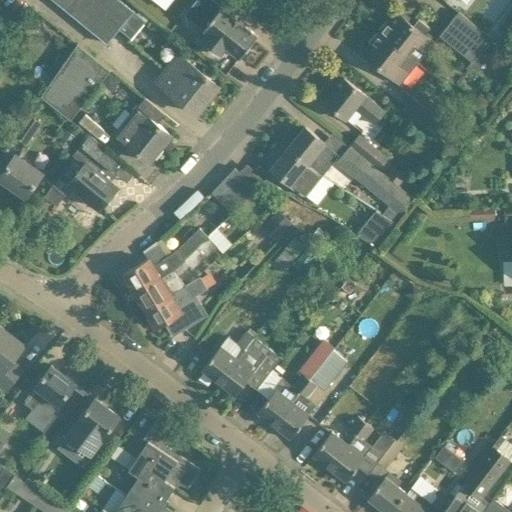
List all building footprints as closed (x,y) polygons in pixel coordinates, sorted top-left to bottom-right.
[(119,0),(52,0),(107,44),(107,43),(111,39),(119,28),(133,11),(119,0)] [(227,48),(240,59),(258,37),(212,0),(198,0),(196,3),(207,12),(197,24),(208,33),(201,41),(220,56),(227,48)] [(145,21),(133,11),(119,28),(131,38),(145,21)] [(491,38),(458,12),(439,36),(472,62),(491,38)] [(423,34),(429,26),(419,18),(413,26),(397,13),(380,33),(414,61),(431,40),(423,34)] [(38,29),(40,19),(28,18),(26,28),(38,29)] [(4,19),(0,21),(0,35),(10,30),(4,19)] [(364,54),(398,81),(414,61),(380,33),(364,54)] [(77,44),(41,95),(70,118),(109,69),(77,44)] [(156,82),(180,101),(196,114),(218,86),(179,54),(156,82)] [(346,119),(355,108),(376,124),(386,112),(365,95),(366,95),(363,93),(344,78),(325,103),(346,119)] [(411,97),(402,109),(441,139),(453,123),(434,109),(432,113),(411,97)] [(116,134),(127,143),(149,161),(171,134),(153,119),(160,111),(165,115),(165,114),(145,98),(116,134)] [(26,144),(42,123),(29,113),(13,134),(26,144)] [(86,113),(80,121),(105,139),(111,131),(86,113)] [(306,127),(289,148),(323,175),(339,155),(325,144),(326,143),(306,127)] [(360,134),(350,146),(378,170),(388,157),(360,134)] [(84,165),(69,183),(101,208),(118,187),(107,178),(121,161),(113,154),(103,145),(89,135),(72,155),(84,165)] [(412,197),(403,190),(350,146),(338,162),(389,204),(381,214),(393,220),(400,212),(412,197)] [(323,175),(289,148),(272,169),(289,183),(306,196),(323,175)] [(15,153),(11,159),(0,175),(0,176),(26,194),(42,171),(15,153)] [(235,167),(212,192),(232,213),(257,189),(235,167)] [(42,194),(57,206),(66,195),(51,183),(42,194)] [(174,209),(179,216),(204,198),(198,190),(174,209)] [(396,223),(393,220),(381,214),(376,209),(358,232),(357,234),(376,246),(396,223)] [(277,210),(262,227),(276,240),(292,223),(277,210)] [(199,245),(198,245),(208,236),(200,227),(190,237),(176,250),(167,255),(166,256),(157,241),(151,245),(144,250),(148,257),(123,273),(134,291),(160,276),(175,268),(199,245)] [(283,250),(275,258),(284,266),(292,258),(292,259),(306,244),(296,235),(283,250)] [(192,269),(217,245),(208,236),(198,245),(199,245),(175,268),(160,276),(134,291),(145,309),(185,285),(179,275),(189,266),(192,269)] [(165,322),(172,335),(190,325),(189,320),(185,315),(182,312),(196,304),(192,297),(207,287),(200,275),(185,285),(145,309),(156,328),(165,322)] [(25,344),(2,326),(0,328),(0,383),(7,389),(23,369),(13,361),(25,344)] [(255,335),(248,330),(239,342),(245,348),(255,335)] [(245,348),(238,357),(219,382),(235,394),(246,380),(257,389),(283,356),(255,335),(245,348)] [(310,378),(333,349),(335,347),(324,338),(299,369),(302,372),(310,378)] [(219,382),(238,357),(222,345),(203,369),(219,382)] [(324,389),(347,360),(333,349),(310,378),(318,384),(324,389)] [(374,352),(326,417),(337,425),(385,361),(374,352)] [(24,401),(34,410),(48,420),(77,384),(52,365),(24,401)] [(293,400),(300,391),(310,378),(302,372),(292,385),(272,370),(257,389),(268,398),(258,411),(274,424),(293,400)] [(310,378),(300,391),(293,400),(274,424),(291,437),(309,414),(309,413),(316,404),(307,397),(318,384),(310,378)] [(120,417),(95,398),(79,420),(78,419),(66,435),(90,453),(102,438),(104,439),(120,417)] [(357,415),(349,426),(357,432),(365,422),(357,415)] [(149,441),(129,469),(135,473),(150,483),(157,474),(175,486),(175,487),(178,489),(181,484),(188,488),(201,469),(180,455),(177,459),(169,453),(171,449),(166,445),(171,438),(175,431),(157,419),(153,426),(152,426),(144,437),(149,441)] [(370,473),(384,454),(366,439),(374,428),(365,422),(357,432),(348,444),(330,467),(347,480),(359,465),(370,473)] [(382,482),(369,498),(388,511),(391,511),(407,492),(399,485),(402,482),(384,468),(414,430),(408,425),(396,441),(395,439),(384,454),(370,473),(382,482)] [(313,454),(330,467),(348,444),(331,431),(313,454)] [(444,445),(435,457),(455,472),(464,460),(444,445)] [(492,446),(463,486),(481,499),(482,497),(511,459),(492,446)] [(122,448),(116,457),(130,467),(136,459),(122,448)] [(7,485),(15,473),(5,466),(0,474),(0,493),(1,494),(7,485)] [(15,473),(7,485),(46,511),(66,511),(70,507),(27,477),(25,480),(15,473)] [(163,505),(175,487),(175,486),(157,474),(150,483),(135,473),(128,483),(132,489),(127,496),(150,511),(171,511),(172,511),(163,505)] [(484,511),(491,504),(482,497),(481,499),(463,486),(442,511),(484,511)] [(415,498),(407,492),(391,511),(424,511),(431,504),(429,502),(418,494),(415,498)] [(150,511),(127,496),(115,511),(150,511)] [(511,511),(495,499),(491,504),(484,511),(511,511)]
